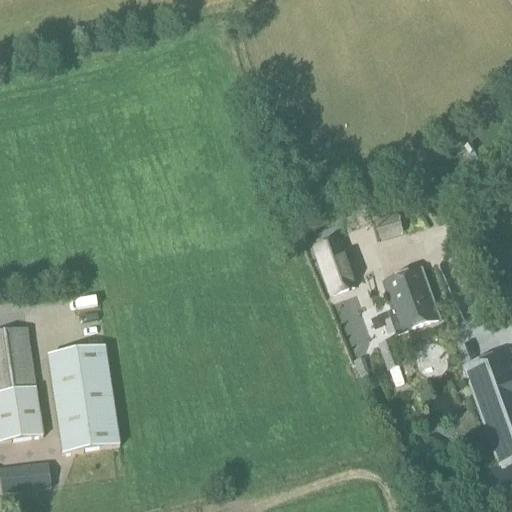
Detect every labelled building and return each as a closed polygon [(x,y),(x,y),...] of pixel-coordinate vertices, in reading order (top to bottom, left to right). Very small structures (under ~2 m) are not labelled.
[(340,242),(312,251),(330,302),(358,292),(340,242)] [(437,323),(420,275),(384,286),(393,314),(389,315),(396,337),(437,323)] [(0,396),(36,391),(27,330),(0,334),(0,396)] [(395,340),(380,346),(384,360),(400,354),(395,340)] [(55,408),(112,399),(104,350),(48,359),(55,408)] [(465,371),(501,472),(511,467),(511,364),(509,355),(465,371)] [(0,445),(43,440),(36,392),(37,392),(36,391),(0,396),(0,445)] [(112,399),(55,408),(63,457),(120,449),(112,399)] [(48,466),(0,471),(0,482),(2,497),(51,491),(48,466)]
